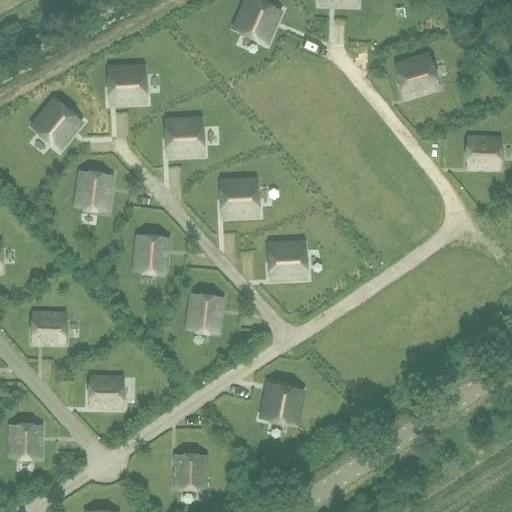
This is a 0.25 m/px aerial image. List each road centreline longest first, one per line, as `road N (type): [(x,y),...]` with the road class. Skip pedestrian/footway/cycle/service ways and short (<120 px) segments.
road 1 (unclassified): [(290,511),(511,364)]
road 2 (track): [(181,0),(0,100)]
